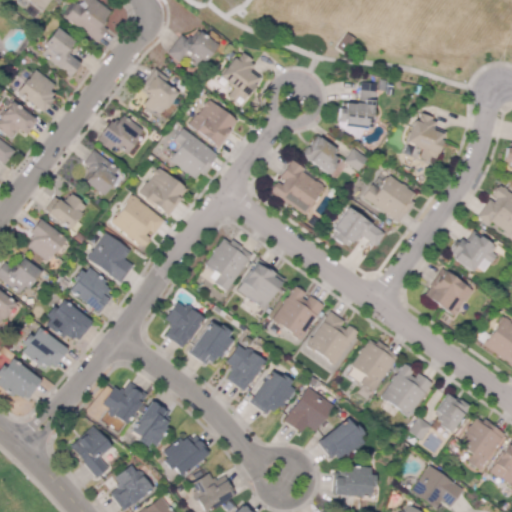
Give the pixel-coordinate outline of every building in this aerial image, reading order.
[(49,0),(42,10),(32,2),(32,3),(27,0),(49,0)] [(96,42),(65,18),(76,4),(83,10),(85,6),(83,1),(83,0),(93,0),(109,12),(103,20),(106,22),(103,26),(106,30),(96,42)] [(32,18),(23,11),(27,6),(36,13),(32,18)] [(69,77),(41,54),(46,47),(43,45),(56,28),(73,41),(69,47),(72,49),(68,54),(79,63),(69,77)] [(194,68),(185,61),(182,65),(167,53),(180,36),(185,40),(188,36),(190,38),(196,31),(205,37),(209,32),(218,39),(215,45),(216,46),(203,63),(200,60),(194,68)] [(343,53),(336,48),(346,34),(353,39),(343,53)] [(241,101),(237,97),(234,101),(227,95),(233,89),(228,84),(228,83),(219,75),(233,59),(236,60),(242,53),(250,60),(248,63),(253,67),(250,70),(260,79),(241,101)] [(41,112),(15,93),(26,79),(27,80),(34,70),(53,85),(48,91),(52,94),(49,97),(51,99),(41,112)] [(158,115),(153,110),(151,112),(143,105),(147,99),(146,97),(148,94),(140,88),(154,70),(166,79),(163,83),(176,94),(164,109),(163,109),(158,115)] [(369,129),(344,126),(344,122),(337,121),(339,108),(344,109),(345,104),(350,105),(351,101),(355,102),(355,101),(358,101),(360,83),(375,85),(369,129)] [(217,148),(187,124),(195,114),(196,115),(202,107),(202,106),(205,102),(206,101),(207,100),(235,122),(228,130),(230,131),(217,148)] [(9,138),(0,131),(1,129),(0,128),(0,116),(11,102),(33,119),(32,120),(35,122),(25,134),(18,128),(15,132),(14,131),(9,138)] [(427,161),(418,158),(421,149),(415,147),(416,145),(406,141),(414,121),(416,122),(420,113),(432,118),(431,121),(435,123),(433,128),(444,133),(434,159),(428,157),(427,161)] [(124,154),(112,145),(109,150),(96,140),(109,121),(112,123),(114,119),(118,122),(122,116),(141,130),(124,154)] [(194,179),(186,173),(183,173),(180,171),(180,169),(169,160),(180,145),(172,140),(181,129),(216,155),(201,176),(198,174),(194,179)] [(328,175),(301,155),(307,147),(308,148),(316,137),(335,150),(331,156),(335,159),(332,162),(336,164),(328,175)] [(3,165),(0,162),(0,140),(13,151),(3,165)] [(511,166),(508,166),(510,160),(503,158),(506,148),(508,149),(509,143),(511,143),(511,166)] [(356,171),(343,161),(352,149),(365,159),(356,171)] [(102,195),(82,180),(88,172),(86,171),(88,168),(82,164),(92,151),(116,169),(111,176),(114,179),(102,195)] [(303,215),(272,196),(273,194),(270,191),(276,183),(280,185),(283,180),(279,178),(290,160),(303,169),(301,172),(321,186),(303,215)] [(167,215),(137,193),(145,182),(146,183),(152,175),(152,174),(155,170),(157,170),(157,169),(185,189),(178,198),(179,199),(167,215)] [(397,223),(362,197),(370,185),(377,190),(388,175),(400,184),(402,184),(406,187),(406,189),(414,195),(409,201),(412,203),(405,212),(397,223)] [(511,234),(510,237),(490,222),(488,225),(477,216),(489,200),(493,203),(496,198),(492,195),(499,186),(511,195),(511,234)] [(68,230),(43,209),(54,197),(61,203),(64,200),(67,196),(68,196),(71,194),(80,202),(79,203),(84,207),(79,213),(81,214),(68,230)] [(141,248),(110,222),(127,200),(126,199),(130,195),(131,197),(132,196),(137,200),(137,201),(162,221),(152,234),(151,232),(147,232),(144,236),(148,239),(141,248)] [(347,248),(331,236),(334,232),(331,230),(347,208),(383,234),(375,246),(360,236),(356,242),(353,240),(347,248)] [(45,261),(26,247),(31,240),(29,239),(31,236),(28,233),(38,220),(64,239),(53,253),(52,252),(45,261)] [(471,272),(454,260),(456,257),(448,251),(455,241),(457,243),(460,240),(464,242),(472,231),(495,247),(491,253),(495,256),(490,262),(482,257),(471,272)] [(80,243),(73,238),(79,232),(85,237),(80,243)] [(119,283),(86,259),(104,233),(129,251),(122,259),(131,266),(119,283)] [(225,291),(213,282),(218,275),(204,265),(212,253),(212,251),(214,248),(216,247),(222,239),(228,243),(231,241),(251,255),(225,291)] [(17,294),(0,279),(0,267),(3,263),(11,268),(15,263),(17,265),(22,259),(39,272),(26,289),(23,286),(17,294)] [(264,305),(262,308),(261,307),(260,307),(256,304),(256,303),(247,297),(246,298),(236,291),(258,260),(263,264),(275,272),(274,273),(282,279),(264,305)] [(97,314),(68,292),(75,283),(71,280),(79,270),(83,273),(86,268),(104,282),(102,285),(108,290),(106,294),(110,297),(97,314)] [(452,316),(424,295),(429,287),(428,286),(441,269),(470,292),(452,316)] [(300,339),(272,320),(282,305),(281,302),(284,299),(286,299),(289,294),(289,293),(291,290),(292,290),(294,287),(303,294),(300,298),(305,302),(308,297),(322,306),(300,339)] [(0,293),(14,304),(1,321),(0,320),(0,293)] [(71,339),(69,337),(67,339),(64,336),(62,339),(44,325),(48,319),(44,316),(51,307),(54,309),(61,300),(89,322),(87,325),(88,326),(81,335),(80,335),(77,339),(74,336),(71,339)] [(181,348),(164,336),(170,328),(167,326),(169,323),(163,319),(175,302),(188,311),(189,309),(202,319),(181,348)] [(332,365),(305,346),(329,313),(342,322),(339,326),(344,330),(347,326),(356,332),(332,365)] [(511,366),(482,344),(501,317),(511,325),(511,366)] [(204,365),(188,354),(209,323),(218,329),(220,326),(229,332),(226,336),(232,340),(220,358),(216,356),(211,364),(207,361),(204,365)] [(53,368),(50,365),(47,367),(42,363),(39,367),(20,352),(24,347),(20,344),(27,334),(30,337),(37,328),(67,351),(53,368)] [(371,392),(359,384),(364,376),(350,366),(358,354),(358,352),(360,348),(362,348),(368,340),(375,345),(377,342),(396,356),(371,392)] [(242,391),(226,379),(231,372),(228,370),(230,367),(224,363),(237,346),(249,355),(250,353),(263,362),(242,391)] [(21,398),(18,396),(16,397),(14,395),(12,398),(0,388),(0,367),(1,366),(4,368),(11,359),(38,381),(26,397),(24,395),(21,398)] [(407,417),(380,398),(391,382),(390,380),(392,376),(394,375),(397,371),(396,370),(399,367),(400,368),(402,364),(411,371),(409,375),(414,379),(416,375),(430,384),(407,417)] [(264,414),(249,403),(264,380),(269,372),(278,378),(280,375),(290,381),(287,386),(293,390),(280,409),(277,406),(272,413),(268,410),(265,414),(264,414)] [(125,424),(106,411),(107,409),(101,404),(113,387),(118,391),(120,389),(123,391),(128,383),(145,395),(125,424)] [(300,433),(283,421),(306,388),(331,406),(313,432),(305,426),(300,433)] [(449,433),(439,426),(441,422),(437,419),(440,415),(435,411),(448,393),(467,407),(449,433)] [(155,447),(149,443),(146,447),(137,440),(138,437),(129,431),(150,402),(151,403),(152,402),(168,413),(165,416),(169,419),(164,426),(168,429),(155,447)] [(420,440),(408,431),(417,418),(429,427),(420,440)] [(477,470),(466,462),(471,454),(457,444),(465,432),(465,430),(467,426),(469,426),(474,418),(481,423),(483,420),(503,434),(477,470)] [(337,459),(334,455),(330,458),(316,442),(344,419),(352,428),(354,426),(362,434),(359,438),(363,443),(347,456),(344,453),(337,459)] [(95,478),(69,446),(92,426),(110,448),(98,457),(107,468),(95,478)] [(179,476),(172,468),(169,470),(162,462),(166,458),(161,453),(179,438),(181,441),(187,436),(191,440),(192,439),(191,438),(194,436),(207,452),(179,476)] [(511,488),(488,471),(493,465),(493,463),(509,441),(511,443),(511,488)] [(122,511),(109,494),(117,488),(115,486),(117,484),(113,478),(130,465),(134,472),(137,471),(141,472),(144,476),(142,477),(151,489),(122,511)] [(433,510),(408,492),(427,465),(461,490),(448,508),(439,502),(433,510)] [(368,498),(330,493),(333,473),(338,474),(339,466),(369,470),(368,476),(373,476),(372,487),(369,486),(368,498)] [(203,511),(195,499),(197,498),(189,485),(207,474),(211,480),(213,478),(215,480),(222,476),(233,494),(203,511)] [(138,511),(143,508),(144,509),(160,496),(172,511),(138,511)] [(231,511),(248,511),(241,503),(231,511)]
